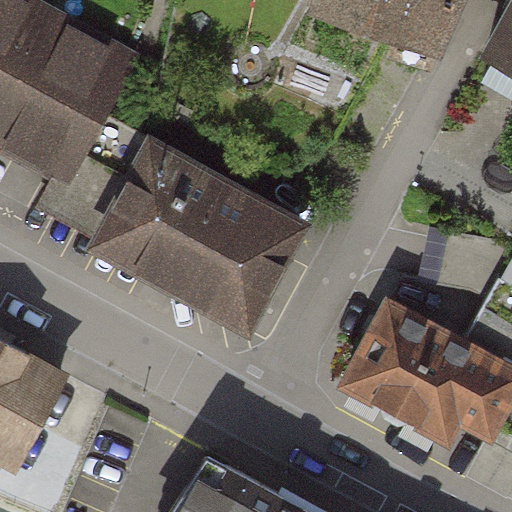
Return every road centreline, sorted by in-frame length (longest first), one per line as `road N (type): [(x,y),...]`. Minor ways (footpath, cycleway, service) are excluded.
road 1 (residential): [(488,0),(258,419)]
road 2 (residential): [(0,280),(258,419)]
road 3 (residential): [(258,419),(435,511)]
